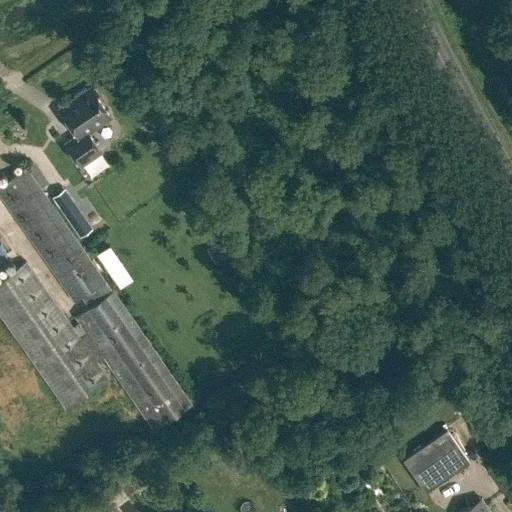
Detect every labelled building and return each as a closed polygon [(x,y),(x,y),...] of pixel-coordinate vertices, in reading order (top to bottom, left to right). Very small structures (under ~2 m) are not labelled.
[(110,116),(90,86),(86,89),(84,87),(72,95),(73,98),(58,108),(76,134),(64,143),(79,165),(100,150),(87,132),(110,116)] [(85,331),(153,427),(190,401),(111,289),(103,294),(96,284),(103,279),(24,166),(0,183),(0,195),(73,300),(81,295),(88,305),(74,315),(79,321),(85,331)] [(65,187),(52,195),(81,236),(93,228),(65,187)] [(221,239),(208,248),(216,262),(230,254),(221,239)] [(107,377),(25,260),(0,277),(0,313),(66,407),(107,377)] [(402,459),(425,491),(469,461),(463,453),(472,446),(456,422),(402,459)] [(459,511),(490,511),(481,497),(459,511)]
